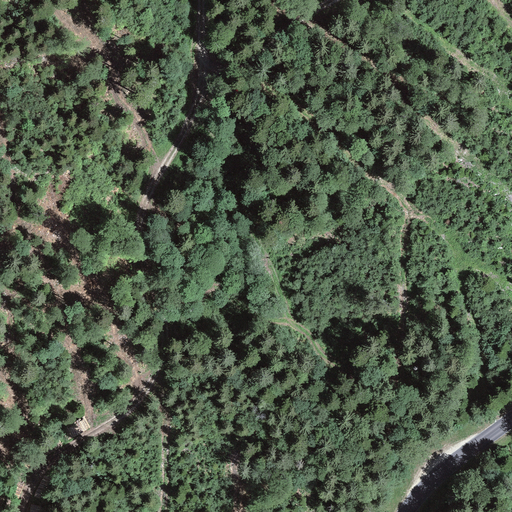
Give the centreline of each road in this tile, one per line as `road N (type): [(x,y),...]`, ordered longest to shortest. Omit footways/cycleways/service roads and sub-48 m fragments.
road 1 (track): [(202,0),(204,80),(192,143),(162,225),(174,347),(166,383),(150,414),(82,459),(39,511)]
road 2 (track): [(204,80),(335,0)]
road 3 (tertiary): [(409,511),(449,468),(511,422)]
